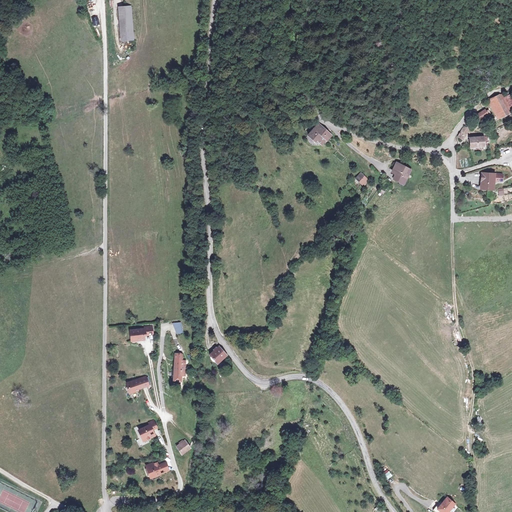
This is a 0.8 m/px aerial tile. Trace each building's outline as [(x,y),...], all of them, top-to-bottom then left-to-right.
[(132,5),(117,6),(119,41),(134,41),(132,5)] [(511,105),(511,100),(510,95),(504,98),(502,94),(480,104),(483,109),(488,106),(495,121),(510,114),(508,108),(511,105)] [(487,117),(483,111),(473,117),(477,123),(487,117)] [(334,134),(319,121),(306,135),(314,142),(315,141),(322,148),(334,134)] [(465,123),(457,137),(462,140),(470,126),(465,123)] [(488,136),(467,138),(468,150),(489,148),(488,136)] [(414,169),(394,159),(388,171),(393,174),(390,180),(405,188),(414,169)] [(504,173),(477,172),(476,191),(494,191),(494,182),(504,183),(504,173)] [(368,180),(360,173),(352,176),(365,186),(368,180)] [(173,323),(175,334),(183,332),(180,321),(173,323)] [(153,335),(153,325),(127,327),(128,342),(146,341),(145,335),(153,335)] [(217,365),(227,355),(217,345),(207,354),(217,365)] [(183,354),(172,353),(170,382),(180,383),(181,375),(185,376),(187,359),(183,358),(183,354)] [(149,386),(146,375),(123,382),(127,397),(138,394),(137,389),(149,386)] [(158,429),(154,419),(145,423),(146,426),(135,430),(142,445),(154,439),(151,432),(158,429)] [(191,449),(184,439),(174,447),(180,456),(191,449)] [(151,461),(143,466),(148,481),(158,478),(168,472),(164,462),(154,466),(151,461)] [(383,475),(387,480),(392,476),(389,471),(383,475)] [(449,511),(456,505),(447,497),(436,509),(439,511),(449,511)]
